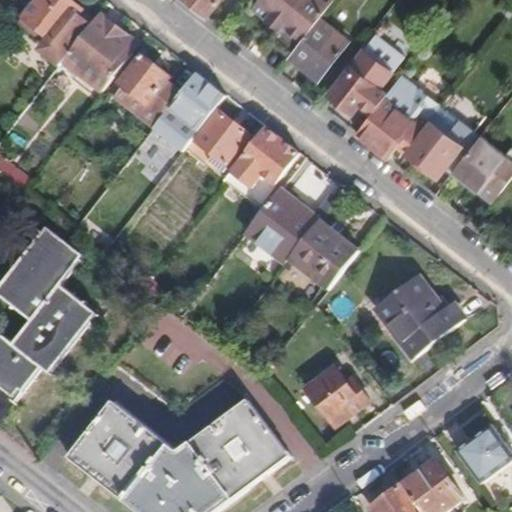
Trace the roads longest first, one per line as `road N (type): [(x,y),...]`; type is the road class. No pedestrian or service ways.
road 1 (unclassified): [(145,0),(511,284)]
road 2 (unclassified): [(295,511),(511,356)]
